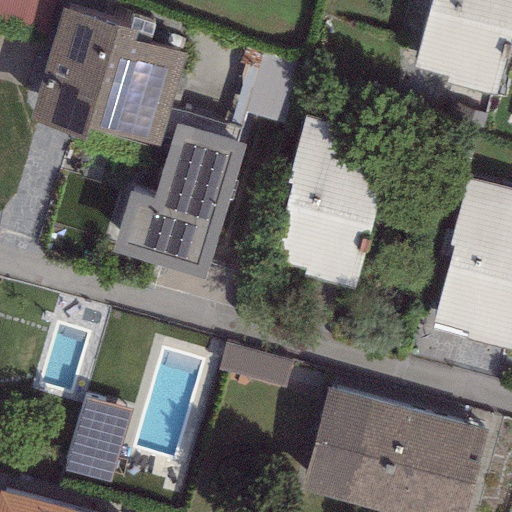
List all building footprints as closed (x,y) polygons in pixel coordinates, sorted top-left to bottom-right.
[(186,29),(91,0),(58,0),(31,90),(155,128),(186,29)] [(511,39),(511,0),(424,0),(410,59),(501,82),(511,39)] [(393,122),(305,98),(266,241),(355,265),(393,122)] [(246,121),(174,99),(152,172),(132,166),(113,225),(206,254),(246,121)] [(511,177),(461,165),(423,320),(511,342),(511,177)] [(232,346),(228,373),(293,382),(297,356),(232,346)] [(460,511),(485,415),(324,375),(298,475),(443,511),(460,511)] [(70,473),(117,487),(140,405),(93,392),(70,473)] [(127,511),(128,511),(0,473),(0,511),(127,511)]
